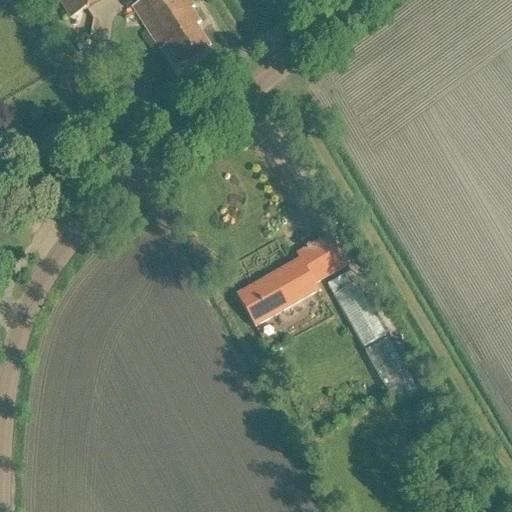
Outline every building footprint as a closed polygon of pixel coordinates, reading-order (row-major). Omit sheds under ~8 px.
[(57,0),(71,22),(107,0),(57,0)] [(194,11),(186,0),(148,0),(132,10),(160,53),(167,49),(181,70),(210,51),(196,30),(200,27),(191,13),(194,11)] [(284,306),(347,270),(329,238),(265,274),(269,280),(236,298),(254,331),(288,312),(284,306)] [(386,338),(356,286),(350,289),(344,278),(328,288),(364,351),(386,338)] [(368,350),(395,405),(419,393),(392,339),(368,350)]
